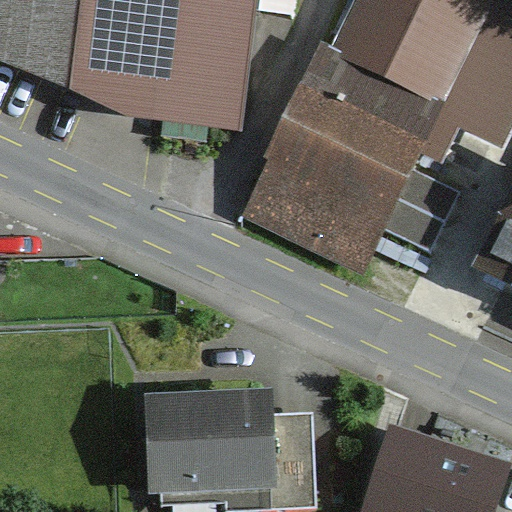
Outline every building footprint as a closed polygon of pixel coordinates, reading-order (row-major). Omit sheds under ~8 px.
[(0,0),(0,81),(95,133),(221,147),(272,50),(277,0),(0,0)] [(495,0),(357,0),(324,67),(438,126),(495,0)] [(438,126),(324,67),(243,224),(357,282),(438,126)] [(511,176),(461,278),(511,302),(511,176)] [(276,407),(134,415),(139,511),(149,511),(282,504),(276,407)] [(502,511),(511,492),(404,447),(376,511),(502,511)]
